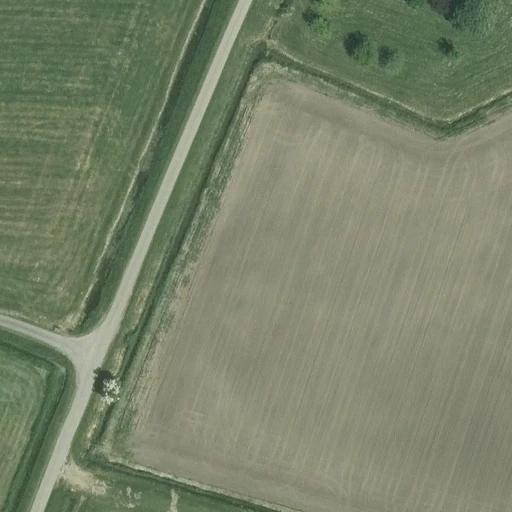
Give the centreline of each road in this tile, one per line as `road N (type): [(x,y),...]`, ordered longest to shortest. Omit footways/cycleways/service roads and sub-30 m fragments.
road 1 (unclassified): [(96,358),(246,0)]
road 2 (unclassified): [(37,511),(96,358)]
